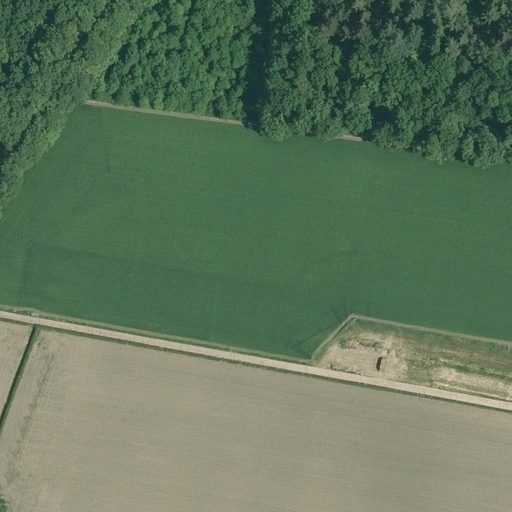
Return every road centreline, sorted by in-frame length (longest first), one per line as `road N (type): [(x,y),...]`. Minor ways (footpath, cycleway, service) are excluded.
road 1 (track): [(0,313),(511,398)]
road 2 (secondary): [(0,164),(109,0)]
